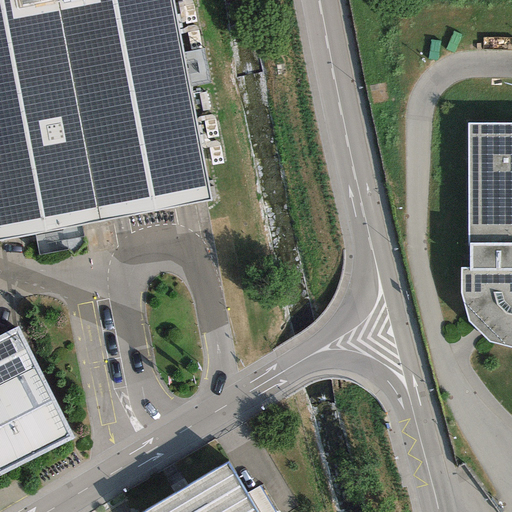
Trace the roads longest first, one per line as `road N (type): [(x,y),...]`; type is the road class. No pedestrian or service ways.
road 1 (tertiary): [(440,511),(384,277),(369,247)]
road 2 (tertiary): [(51,511),(279,373)]
road 3 (tertiary): [(279,373),(341,359),(382,377),(402,409),(432,511)]
road 4 (tertiary): [(369,247),(319,0)]
road 5 (tertiary): [(279,373),(354,307),(369,247)]
